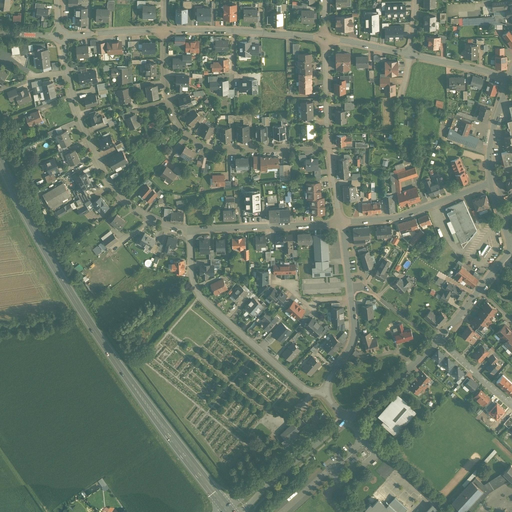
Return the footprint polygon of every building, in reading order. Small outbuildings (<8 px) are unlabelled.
[(9,0),(0,0),(0,8),(8,9),(9,7),(10,7),(10,4),(9,4),(9,0)] [(508,1),(493,2),(493,9),(504,8),(503,5),(508,4),(508,1)] [(511,2),(508,4),(503,5),(504,8),(506,14),(503,15),(503,16),(506,16),(511,15),(511,20),(511,2)] [(236,4),(224,4),(224,18),(236,18),(236,4)] [(145,5),(143,5),(143,8),(143,16),(143,15),(148,15),(148,16),(154,16),(154,17),(155,17),(155,6),(145,5)] [(183,8),(176,8),(176,21),(187,21),(187,8),(186,8),(186,6),(183,6),(183,8)] [(44,8),(37,7),(37,8),(36,17),(39,17),(39,18),(43,19),(43,18),(47,18),(48,9),(44,8)] [(87,8),(76,8),(76,23),(87,24),(87,8)] [(107,9),(97,8),(97,19),(97,18),(101,18),(101,19),(102,19),(102,18),(108,18),(108,20),(109,10),(109,9),(107,9)] [(210,8),(201,8),(201,9),(197,9),(197,19),(210,19),(210,8)] [(257,9),(244,9),(244,20),(257,20),(257,9)] [(307,10),(302,10),(302,21),(314,21),(314,18),(314,13),(314,10),(307,10)] [(376,11),(365,12),(365,33),(378,33),(378,15),(378,11),(376,11)] [(18,12),(18,15),(13,14),(13,21),(21,21),(21,12),(18,12)] [(282,12),(272,12),(272,13),(273,13),(273,15),(267,15),(267,23),(271,23),(271,24),(282,24),(282,12)] [(502,14),(492,14),(492,17),(462,18),(462,25),(505,24),(511,23),(511,20),(511,15),(506,16),(503,16),(503,15),(502,14)] [(343,16),(336,16),(336,20),(336,24),(336,29),(352,29),(352,24),(352,20),(352,16),(345,16),(343,16)] [(435,16),(424,16),(424,28),(435,28),(435,16)] [(389,26),(385,27),(385,28),(385,40),(403,39),(402,26),(389,26)] [(511,33),(511,32),(510,31),(509,30),(502,35),(511,47),(511,33)] [(445,35),(438,34),(437,37),(438,37),(438,42),(445,42),(445,35)] [(184,36),(175,36),(175,44),(184,44),(184,36)] [(434,36),(429,36),(428,44),(431,44),(431,48),(435,49),(435,48),(437,48),(438,42),(438,37),(437,37),(434,37),(434,36)] [(221,40),(217,40),(217,41),(217,50),(218,51),(222,51),(223,50),(228,50),(228,45),(227,45),(227,40),(221,40)] [(121,41),(108,42),(109,43),(107,44),(108,47),(109,48),(109,53),(122,52),(121,41)] [(198,41),(190,41),(190,43),(186,42),(186,45),(185,46),(185,50),(186,51),(191,51),(198,51),(198,41)] [(155,52),(155,42),(142,42),(142,52),(149,52),(155,51),(155,52)] [(250,42),(239,42),(240,54),(241,54),(247,54),(250,54),(258,54),(258,52),(258,45),(250,45),(250,42)] [(28,43),(19,43),(20,53),(29,52),(28,43)] [(87,45),(77,46),(78,52),(77,53),(77,55),(78,56),(78,57),(88,56),(87,45)] [(477,45),(465,45),(465,50),(467,50),(467,57),(477,57),(477,45)] [(47,48),(36,50),(38,66),(50,65),(47,48)] [(342,54),(342,53),(336,53),(336,66),(336,69),(350,69),(350,65),(350,53),(344,53),(342,54)] [(496,56),(496,59),(494,59),(494,63),(496,63),(496,67),(506,67),(506,56),(503,56),(496,56)] [(368,57),(356,57),(356,66),(368,65),(368,57)] [(183,58),(173,58),(173,67),(185,67),(185,60),(185,58),(183,58)] [(226,59),(219,59),(219,65),(214,65),(214,64),(213,64),(212,63),(212,64),(211,64),(211,65),(211,66),(212,66),(213,71),(219,70),(228,69),(228,59),(226,59)] [(155,62),(146,63),(146,74),(150,74),(154,74),(156,74),(155,62)] [(126,68),(117,68),(117,69),(112,69),(112,75),(117,75),(117,82),(127,81),(127,75),(127,68),(126,68)] [(95,70),(87,72),(89,81),(92,81),(93,83),(97,82),(95,70)] [(82,73),(79,74),(80,83),(89,81),(87,72),(82,73)] [(188,75),(176,75),(176,85),(177,85),(177,90),(182,90),(182,86),(188,86),(188,75)] [(483,79),(473,76),(470,85),(480,88),(483,79)] [(257,79),(247,80),(239,81),(239,91),(239,90),(247,89),(247,93),(257,92),(257,79)] [(217,81),(210,81),(210,88),(217,88),(218,94),(227,94),(228,94),(228,89),(227,80),(217,81)] [(344,82),(344,80),(341,80),(340,80),(340,83),(334,83),(335,92),(345,92),(344,82)] [(53,82),(42,84),(45,97),(55,95),(54,89),(53,82)] [(394,84),(389,84),(389,82),(380,82),(380,86),(385,85),(385,92),(387,92),(387,94),(395,94),(394,84)] [(497,85),(489,82),(486,92),(494,95),(497,85)] [(156,85),(146,86),(148,99),(158,97),(156,85)] [(15,88),(7,91),(10,98),(16,95),(15,93),(17,92),(15,88)] [(17,92),(15,93),(16,95),(19,103),(31,99),(27,88),(17,92)] [(128,88),(117,90),(118,90),(120,102),(120,103),(130,100),(128,93),(129,93),(128,88)] [(95,94),(84,97),(87,107),(98,103),(97,99),(95,94)] [(189,95),(178,98),(181,108),(192,104),(189,95)] [(312,101),(301,102),(302,118),(313,117),(312,101)] [(490,108),(480,105),(479,109),(480,109),(478,117),(486,120),(490,108)] [(38,110),(34,112),(33,112),(32,112),(36,122),(39,121),(40,121),(43,120),(38,110)] [(102,115),(96,117),(95,114),(96,113),(95,110),(89,112),(91,119),(94,127),(105,124),(102,115)] [(200,115),(194,110),(185,118),(192,125),(197,120),(201,117),(200,115)] [(346,122),(345,110),(335,110),(336,122),(346,122)] [(127,112),(121,114),(124,120),(127,118),(131,116),(129,111),(127,112)] [(30,113),(30,114),(26,116),(26,115),(25,115),(30,126),(32,125),(32,124),(36,122),(32,112),(30,113)] [(462,116),(445,112),(445,115),(453,119),(450,128),(457,131),(462,116)] [(131,116),(127,118),(129,124),(131,123),(133,128),(139,125),(137,120),(138,119),(137,118),(136,118),(135,114),(131,116)] [(248,114),(233,114),(233,118),(243,118),(244,123),(248,123),(248,114)] [(472,119),(462,116),(457,131),(450,128),(446,137),(465,144),(469,135),(467,134),(472,119)] [(213,127),(204,123),(203,126),(200,133),(200,134),(209,137),(213,127)] [(309,124),(304,124),(304,125),(303,125),(302,125),(302,128),(301,128),(301,132),(302,133),(303,136),(305,136),(307,138),(309,136),(312,136),(312,133),(313,132),(313,129),(312,128),(312,125),(311,125),(309,125),(309,124)] [(248,126),(237,126),(237,131),(238,130),(238,139),(237,139),(237,140),(249,139),(248,139),(248,129),(248,126)] [(284,126),(274,126),(274,138),(284,137),(284,126)] [(230,127),(220,128),(220,140),(231,140),(230,127)] [(266,138),(266,127),(256,127),(256,138),(266,138)] [(66,130),(57,134),(62,146),(71,142),(66,130)] [(110,134),(99,139),(104,149),(115,144),(110,134)] [(345,137),(345,135),(336,135),(336,139),(335,139),(335,141),(336,141),(336,145),(345,145),(345,142),(351,142),(351,137),(345,137)] [(478,138),(469,135),(465,144),(475,147),(478,138)] [(195,152),(185,146),(181,154),(190,159),(195,152)] [(69,152),(66,153),(70,164),(80,160),(75,149),(69,152)] [(511,149),(507,151),(504,151),(504,152),(501,153),(504,166),(511,163),(511,149)] [(122,150),(114,154),(120,165),(128,161),(122,150)] [(114,154),(108,158),(114,169),(120,165),(114,154)] [(202,156),(201,161),(198,160),(197,165),(204,166),(205,163),(206,159),(206,157),(202,156)] [(248,157),(236,158),(236,167),(240,166),(240,167),(248,167),(248,157)] [(266,157),(257,157),(257,166),(259,166),(259,162),(261,162),(261,169),(267,169),(267,166),(266,157)] [(278,157),(266,157),(267,166),(278,166),(278,157)] [(59,170),(54,158),(53,158),(53,159),(46,162),(45,162),(45,163),(50,173),(50,174),(51,174),(51,173),(53,172),(58,170),(59,170)] [(317,158),(306,159),(306,168),(307,168),(317,168),(318,168),(317,158)] [(347,158),(338,159),(339,169),(347,168),(348,168),(347,165),(349,164),(349,161),(347,161),(347,158)] [(467,179),(459,158),(450,161),(459,183),(467,179)] [(176,166),(172,171),(177,174),(179,175),(183,170),(176,166)] [(172,171),(167,167),(160,175),(170,182),(170,181),(176,174),(177,175),(177,174),(172,171)] [(415,167),(396,173),(399,181),(417,175),(415,167)] [(339,169),(340,177),(344,176),(348,176),(347,168),(339,169)] [(56,178),(53,172),(51,173),(51,174),(50,174),(50,173),(45,176),(48,183),(56,178)] [(85,172),(76,177),(80,186),(79,186),(80,187),(81,187),(82,189),(87,187),(92,184),(85,172)] [(224,181),(224,175),(213,175),(213,185),(224,184),(224,181)] [(307,182),(308,198),(320,197),(320,191),(320,188),(320,182),(315,182),(315,181),(311,181),(311,182),(307,182)] [(436,183),(434,184),(437,192),(444,190),(441,181),(440,181),(436,183)] [(63,182),(42,194),(50,207),(52,209),(64,202),(62,200),(70,195),(63,182)] [(146,185),(139,192),(145,197),(152,189),(148,186),(146,184),(146,185)] [(427,186),(430,195),(437,192),(434,184),(431,185),(427,186)] [(352,186),(343,186),(343,187),(344,199),(356,199),(356,198),(355,198),(355,195),(356,195),(355,186),(352,186)] [(87,187),(82,189),(81,187),(80,187),(76,189),(83,203),(85,202),(87,201),(84,196),(89,193),(87,187)] [(415,187),(397,193),(401,205),(419,199),(415,187)] [(152,189),(145,197),(150,202),(156,196),(158,193),(156,192),(152,188),(152,189)] [(259,190),(245,190),(245,211),(260,211),(259,190)] [(485,194),(472,200),(476,210),(477,210),(478,211),(481,210),(480,209),(486,206),(486,208),(489,207),(488,205),(489,205),(485,194)] [(276,195),(264,196),(265,203),(276,202),(276,195)] [(392,195),(383,195),(384,211),(394,211),(393,200),(393,195),(392,195)] [(100,196),(92,203),(101,213),(108,206),(100,196)] [(323,197),(311,198),(311,213),(315,213),(315,214),(319,213),(324,213),(324,206),(324,203),(323,203),(323,197)] [(73,201),(53,213),(56,218),(73,209),(74,208),(74,207),(76,207),(76,206),(73,201)] [(476,229),(463,201),(445,209),(450,220),(455,231),(460,243),(461,243),(460,242),(467,239),(466,236),(471,234),(470,232),(476,229)] [(83,203),(76,207),(81,215),(89,210),(85,202),(83,203)] [(380,202),(371,203),(372,213),(381,212),(380,202)] [(371,203),(362,203),(363,214),(372,213),(371,203)] [(177,212),(172,212),(172,209),(168,208),(167,216),(171,216),(171,222),(176,222),(177,212)] [(289,208),(279,209),(279,220),(289,219),(289,208)] [(235,209),(223,210),(224,219),(236,218),(235,209)] [(279,209),(269,209),(269,220),(279,220),(279,209)] [(125,221),(116,214),(111,221),(119,228),(125,221)] [(428,214),(418,218),(421,225),(426,223),(430,222),(428,214)] [(416,219),(398,224),(401,232),(418,227),(416,219)] [(455,231),(450,220),(446,222),(451,233),(455,231)] [(369,227),(353,228),(354,240),(365,239),(370,238),(369,227)] [(421,230),(413,237),(416,240),(424,233),(421,230)] [(113,233),(103,240),(108,246),(118,239),(113,233)] [(155,239),(144,233),(139,241),(150,248),(153,242),(155,239)] [(298,243),(310,242),(310,235),(310,233),(297,234),(298,243)] [(283,243),(283,234),(275,235),(275,243),(283,243)] [(291,234),(283,234),(283,243),(292,242),(291,234)] [(315,260),(328,259),(327,234),(314,235),(310,235),(310,242),(310,244),(314,243),(315,260)] [(265,236),(255,236),(256,249),(260,249),(260,245),(264,245),(264,242),(265,242),(265,236)] [(177,239),(168,237),(166,245),(171,246),(175,247),(177,239)] [(240,237),(240,238),(237,238),(237,237),(236,237),(236,238),(232,238),(233,247),(238,247),(238,248),(243,248),(243,247),(245,247),(244,238),(241,238),(241,237),(240,237)] [(209,239),(199,240),(200,254),(208,254),(209,260),(211,259),(213,259),(213,250),(210,251),(209,239)] [(224,239),(216,239),(216,254),(225,254),(225,258),(228,258),(228,249),(225,250),(224,239)] [(159,246),(153,242),(150,248),(149,249),(156,254),(158,249),(159,246)] [(367,252),(361,254),(362,257),(362,259),(362,261),(363,263),(365,268),(366,272),(372,270),(371,267),(371,266),(373,264),(368,251),(366,252),(367,252)] [(386,260),(381,256),(377,262),(381,264),(383,265),(386,260)] [(183,259),(174,259),(175,263),(173,263),(173,270),(174,270),(175,272),(184,271),(184,268),(185,268),(184,264),(183,259)] [(328,259),(315,260),(315,266),(312,266),(312,277),(332,276),(332,266),(328,266),(328,259)] [(384,272),(390,262),(386,260),(383,265),(381,264),(378,268),(384,272)] [(211,265),(208,265),(208,266),(205,266),(200,266),(200,275),(201,275),(203,277),(207,277),(208,275),(208,274),(214,274),(213,266),(213,265),(211,265)] [(275,266),(274,266),(274,265),(274,266),(274,273),(284,272),(284,265),(275,266)] [(294,265),(284,265),(284,272),(295,272),(295,273),(295,265),(294,265)] [(477,279),(461,266),(456,273),(454,276),(460,281),(459,282),(464,284),(466,281),(472,286),(477,279)] [(384,272),(378,268),(374,276),(383,281),(387,273),(384,272)] [(267,271),(257,271),(257,275),(256,276),(257,277),(257,282),(261,282),(265,283),(267,280),(267,271)] [(441,286),(445,279),(439,276),(435,283),(441,286)] [(403,281),(399,278),(393,284),(401,293),(407,286),(410,283),(406,278),(403,281)] [(222,279),(211,284),(212,286),(211,287),(210,288),(212,291),(213,292),(215,291),(216,293),(227,288),(222,279)] [(265,283),(261,282),(261,286),(258,289),(263,294),(269,287),(264,283),(265,283)] [(457,287),(449,282),(445,289),(453,294),(457,287)] [(247,291),(240,285),(232,294),(239,300),(245,294),(247,292),(247,291)] [(465,291),(457,286),(457,287),(453,294),(461,298),(465,291)] [(274,288),(266,297),(272,301),(281,291),(281,290),(279,293),(274,288)] [(281,291),(272,301),(274,299),(279,303),(286,295),(281,291)] [(445,293),(443,292),(439,299),(445,302),(449,295),(448,295),(445,293)] [(253,297),(245,306),(250,310),(258,301),(253,297)] [(258,301),(250,310),(255,315),(261,308),(263,306),(261,304),(258,301)] [(294,301),(286,309),(291,314),(299,306),(294,301)] [(495,308),(486,301),(484,304),(484,303),(482,306),(484,308),(491,313),(495,308)] [(367,305),(366,305),(362,306),(363,317),(373,316),(372,304),(367,305)] [(299,306),(291,314),(297,318),(304,310),(299,306)] [(491,313),(484,308),(481,313),(490,319),(493,314),(491,313)] [(267,310),(261,318),(265,321),(263,324),(261,322),(261,323),(268,330),(275,321),(272,318),(274,316),(271,313),(270,313),(267,310)] [(436,316),(430,310),(424,316),(431,322),(436,316)] [(431,322),(430,323),(437,329),(439,326),(447,317),(441,311),(436,316),(431,322)] [(274,316),(272,318),(275,321),(277,323),(282,318),(276,313),(274,316)] [(490,319),(481,313),(477,318),(484,323),(486,324),(490,319)] [(477,318),(475,316),(473,319),(472,321),(480,328),(484,323),(477,318)] [(312,318),(304,326),(310,331),(317,322),(312,318)] [(292,331),(282,322),(272,334),(281,342),(284,339),(285,339),(292,331)] [(317,322),(310,331),(315,336),(323,327),(317,322)] [(404,330),(401,323),(395,325),(398,332),(394,333),(397,341),(413,337),(410,328),(404,330)] [(511,333),(511,331),(504,324),(496,333),(505,341),(511,334),(511,333)] [(468,326),(461,334),(468,340),(471,335),(475,332),(468,326)] [(484,333),(477,327),(474,330),(481,336),(484,333)] [(343,340),(348,334),(344,331),(339,337),(343,340)] [(300,334),(297,332),(292,337),(295,340),(300,334)] [(369,333),(361,335),(364,343),(365,343),(367,351),(378,347),(376,339),(371,340),(369,333)] [(511,334),(505,341),(503,342),(511,350),(511,334)] [(341,343),(333,335),(328,340),(336,348),(341,343)] [(476,339),(471,335),(468,340),(473,343),(476,339)] [(336,348),(328,340),(323,346),(332,353),(336,348)] [(300,349),(292,342),(282,353),(290,361),(300,349)] [(482,346),(473,355),(480,361),(485,354),(488,351),(487,350),(482,346)] [(494,351),(490,347),(487,350),(488,351),(485,354),(489,357),(492,354),(494,351)] [(354,349),(355,349),(349,359),(354,362),(357,357),(359,358),(359,356),(358,356),(361,353),(354,348),(354,349)] [(444,354),(438,349),(432,355),(438,360),(444,354)] [(321,364),(312,356),(302,367),(311,375),(321,364)] [(442,364),(445,360),(443,358),(437,365),(439,367),(442,364)] [(454,363),(447,358),(445,360),(442,364),(448,369),(454,363)] [(491,361),(486,367),(493,373),(500,366),(495,361),(493,359),(491,361)] [(463,372),(457,366),(455,369),(452,372),(458,378),(463,372)] [(452,372),(455,369),(453,367),(447,373),(449,376),(452,372)] [(423,372),(420,374),(427,380),(428,381),(430,378),(423,372)] [(418,376),(417,376),(409,385),(413,388),(414,386),(419,390),(422,386),(424,387),(427,384),(426,383),(428,381),(427,380),(420,374),(418,376)] [(511,392),(511,383),(502,374),(496,381),(510,394),(511,392)] [(458,384),(464,377),(462,375),(456,382),(458,384)] [(467,377),(461,384),(463,386),(465,384),(469,379),(467,377)] [(469,379),(465,384),(471,390),(477,384),(470,378),(469,379)] [(489,398),(480,390),(473,397),(479,402),(480,401),(483,404),(489,398)] [(409,404),(397,394),(379,415),(385,420),(391,425),(408,406),(409,404)] [(501,410),(494,403),(488,409),(496,416),(501,410)] [(391,425),(385,420),(382,423),(395,435),(415,412),(408,406),(391,425)] [(482,410),(477,416),(480,419),(485,413),(482,410)] [(511,417),(510,416),(503,423),(508,428),(511,423),(511,417)] [(292,422),(290,425),(296,432),(298,430),(292,422)] [(290,425),(281,433),(285,439),(281,441),(285,447),(299,437),(297,433),(296,432),(290,425)] [(258,456),(252,462),(256,466),(262,460),(258,456)] [(509,478),(511,480),(511,466),(510,465),(503,472),(509,478)] [(509,478),(503,472),(489,482),(492,486),(506,477),(507,480),(509,478)] [(103,477),(98,479),(102,487),(107,485),(103,477)] [(483,485),(475,477),(472,481),(471,481),(452,502),(462,511),(463,511),(469,511),(489,491),(484,484),(483,485)] [(372,506),(370,504),(364,510),(365,511),(438,511),(439,511),(432,504),(426,510),(424,511),(403,511),(406,509),(407,508),(402,504),(399,501),(395,497),(394,498),(387,505),(386,507),(378,499),(372,506)]
